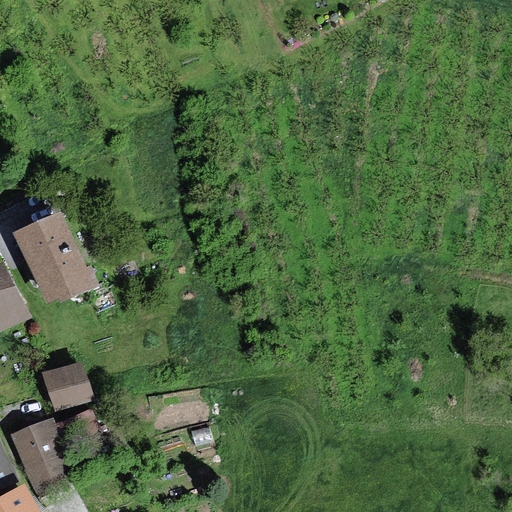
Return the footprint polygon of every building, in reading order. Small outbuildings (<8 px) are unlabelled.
[(59,218),(10,239),(48,311),(98,294),(59,218)] [(0,271),(0,336),(31,324),(0,271)] [(84,370),(43,378),(58,423),(98,411),(84,370)] [(49,427),(12,441),(36,498),(72,488),(49,427)] [(0,450),(0,499),(14,492),(0,450)] [(32,511),(22,493),(0,504),(0,511),(32,511)]
